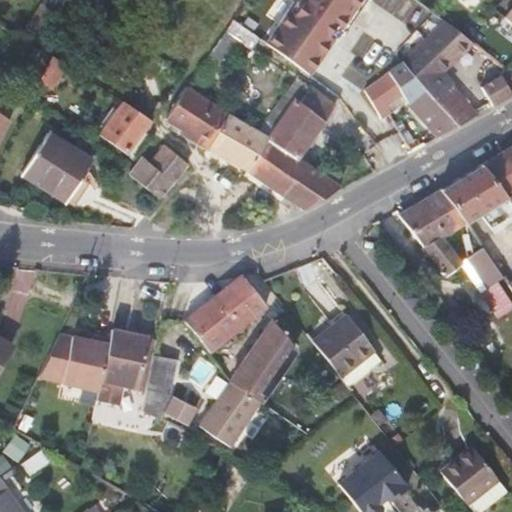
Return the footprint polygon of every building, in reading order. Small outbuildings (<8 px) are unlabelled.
[(287,0),(258,39),(303,72),(336,27),(340,30),(362,0),(287,0)] [(511,0),(501,15),(511,23),(511,0)] [(53,14),(37,4),(18,32),(34,42),(53,14)] [(445,22),(426,40),(448,59),(460,49),(469,41),(445,22)] [(475,112),(437,69),(448,59),(426,40),(412,52),(399,64),(421,88),(454,126),(475,112)] [(469,41),(460,49),(470,62),(482,71),(491,58),(469,41)] [(27,45),(19,61),(31,68),(38,53),(27,45)] [(43,74),(55,82),(61,70),(50,62),(43,74)] [(399,93),(406,102),(421,88),(399,64),(398,65),(363,93),(379,118),(385,114),(382,106),(399,93)] [(491,102),(511,88),(511,74),(510,73),(503,80),(500,77),(500,76),(498,75),(480,87),(491,102)] [(203,148),(205,149),(225,113),(185,86),(164,120),(186,134),(184,137),(203,148)] [(296,102),(291,98),(262,138),(296,161),(297,159),(320,125),(333,107),(307,87),(296,102)] [(437,137),(454,126),(421,88),(406,102),(437,137)] [(255,133),(262,138),(291,98),(284,92),(255,133)] [(333,107),(320,125),(337,140),(357,123),(336,101),(333,107)] [(95,136),(124,154),(146,125),(148,122),(119,103),(95,136)] [(255,133),(225,113),(205,149),(227,162),(243,171),(262,138),(255,133)] [(45,137),(19,179),(66,209),(92,169),(74,157),(64,150),(45,137)] [(64,150),(74,157),(83,145),(73,138),(64,150)] [(310,206),(337,188),(297,159),(296,161),(262,138),(243,171),(310,206)] [(160,145),(146,163),(140,159),(103,204),(132,227),(154,201),(185,165),(160,145)] [(511,145),(479,166),(506,198),(511,205),(511,145)] [(465,223),(506,198),(479,166),(440,189),(465,223)] [(462,261),(443,235),(465,223),(440,189),(399,213),(445,274),(460,263),(462,261)] [(502,213),(511,225),(511,205),(502,213)] [(468,257),(474,265),(489,255),(482,246),(468,257)] [(501,272),(489,255),(474,265),(468,257),(462,261),(460,263),(479,289),(501,272)] [(209,350),(264,305),(241,275),(185,320),(209,350)] [(345,385),(378,360),(343,314),(308,341),(337,377),(338,375),(345,385)] [(0,319),(0,362),(19,331),(0,319)] [(73,334),(61,380),(96,387),(93,398),(117,402),(121,383),(134,385),(148,334),(131,330),(133,322),(122,320),(120,328),(111,326),(108,337),(91,334),(90,338),(73,334)] [(294,350),(272,323),(252,352),(281,370),(294,350)] [(61,380),(73,334),(60,331),(39,375),(61,380)] [(154,354),(159,336),(148,334),(134,385),(146,388),(154,354)] [(252,352),(201,428),(229,447),(281,370),(252,352)] [(167,392),(176,358),(154,354),(146,388),(167,392)] [(174,398),(166,414),(188,426),(197,409),(174,398)] [(471,446),(438,470),(461,503),(494,479),(471,446)] [(373,511),(406,486),(377,451),(336,484),(358,511),(373,511)] [(0,511),(16,511),(0,489),(0,511)] [(103,511),(94,502),(82,511),(103,511)]
